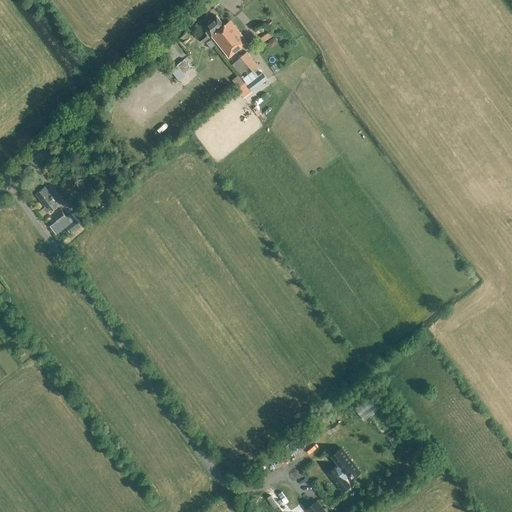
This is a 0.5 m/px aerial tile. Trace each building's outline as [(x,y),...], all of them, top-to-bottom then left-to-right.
[(211,36),(224,26),(216,16),(208,23),(203,27),(207,31),(199,38),(203,43),(211,36)] [(224,26),(211,36),(228,58),(247,43),(230,21),(224,26)] [(188,59),(195,69),(190,73),(193,77),(207,66),(197,52),(188,59)] [(247,52),(232,65),(240,75),(249,67),(252,71),(251,72),(243,79),(248,85),(247,85),(252,92),(267,80),(262,73),(257,77),(253,71),(259,66),(247,52)] [(184,73),(191,67),(184,60),(177,65),(184,73)] [(256,107),(252,110),(258,117),(262,114),(256,107)] [(52,209),(57,206),(53,201),(55,200),(45,187),(36,194),(46,207),(49,205),(52,209)] [(70,233),(80,226),(76,220),(71,224),(62,212),(54,218),(63,229),(66,227),(70,233)] [(324,432),(313,441),(317,446),(328,437),(324,432)] [(336,467),(328,473),(341,489),(342,491),(350,485),(348,483),(345,479),(347,477),(348,478),(351,475),(352,476),(354,474),(353,474),(358,470),(341,448),(331,456),(339,466),(336,468),(336,467)] [(307,510),(308,511),(325,511),(317,501),(307,510)]
